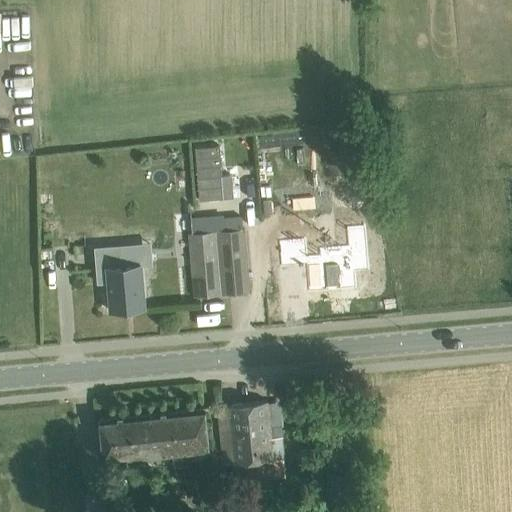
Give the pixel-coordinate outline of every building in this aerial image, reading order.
[(219,144),(196,146),(200,199),(233,196),(232,175),(222,175),(219,144)] [(242,216),(224,218),(225,230),(243,228),(242,216)] [(287,237),(278,238),(279,247),(280,247),(282,266),(306,264),(308,282),(308,291),(356,287),(355,270),(369,269),(364,222),(361,222),(361,224),(346,226),(349,251),(307,255),(305,238),(287,239),(287,237)] [(225,230),(189,233),(194,296),(250,292),(245,228),(243,228),(225,230)] [(119,246),(97,248),(100,280),(108,280),(111,309),(145,306),(141,263),(121,265),(119,246)] [(228,404),(218,405),(223,464),(234,462),(236,480),(276,475),(284,475),(283,456),(285,456),(282,436),(280,436),(272,437),(271,428),(279,427),(277,409),(269,409),(268,400),(228,404)] [(100,417),(104,459),(209,448),(205,407),(100,417)]
